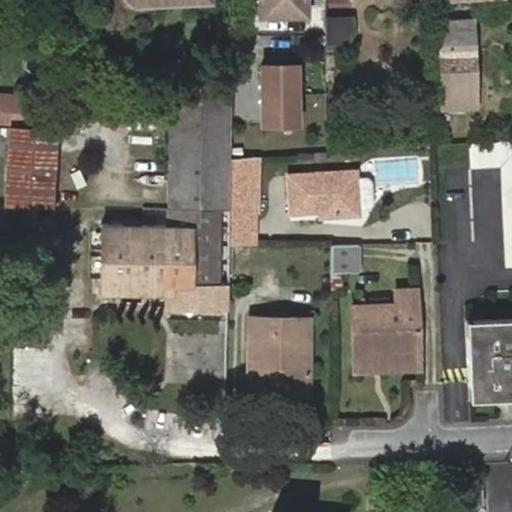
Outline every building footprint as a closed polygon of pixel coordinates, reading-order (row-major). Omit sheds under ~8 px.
[(303,13),(302,0),(258,0),(258,13),(303,13)] [(430,0),(432,21),(438,20),(470,19),(469,0),(430,0)] [(348,18),(323,19),(324,52),(340,51),(349,50),(348,18)] [(470,19),(438,20),(442,111),(474,109),(470,19)] [(340,51),(324,52),(324,71),(341,71),(340,51)] [(295,126),(294,67),(260,67),(260,126),(295,126)] [(224,212),(224,159),(225,149),(224,125),(225,88),(166,86),(165,210),(224,212)] [(24,96),(0,95),(0,141),(8,142),(6,204),(53,206),(56,131),(22,130),(24,96)] [(225,149),(248,149),(249,125),(224,125),(225,149)] [(511,144),(497,145),(466,147),(467,173),(498,171),(505,269),(511,268),(511,144)] [(251,245),(250,158),(224,159),(224,212),(224,244),(251,245)] [(357,167),(285,171),(287,213),(318,213),(318,218),(361,215),(357,167)] [(224,310),(224,244),(224,212),(165,210),(165,228),(137,228),(136,241),(114,240),(114,284),(167,285),(166,309),(224,310)] [(114,284),(114,240),(136,241),(137,228),(96,227),(94,296),(166,298),(167,285),(114,284)] [(0,262),(10,263),(10,253),(11,233),(0,232),(0,262)] [(11,233),(10,253),(34,253),(36,234),(13,233),(11,233)] [(328,274),(359,273),(359,244),(328,245),(328,274)] [(419,287),(391,288),(392,303),(345,304),(347,375),(422,374),(419,287)] [(313,313),(246,312),(245,397),(311,398),(313,313)] [(511,395),(511,324),(511,323),(471,326),(472,339),(465,340),(468,390),(475,390),(476,404),(498,402),(497,390),(503,388),(505,387),(506,385),(511,385),(511,390),(511,395)] [(497,390),(498,402),(511,401),(511,395),(511,390),(511,385),(506,385),(505,387),(503,388),(497,390)] [(458,483),(459,504),(480,503),(479,483),(458,483)]
